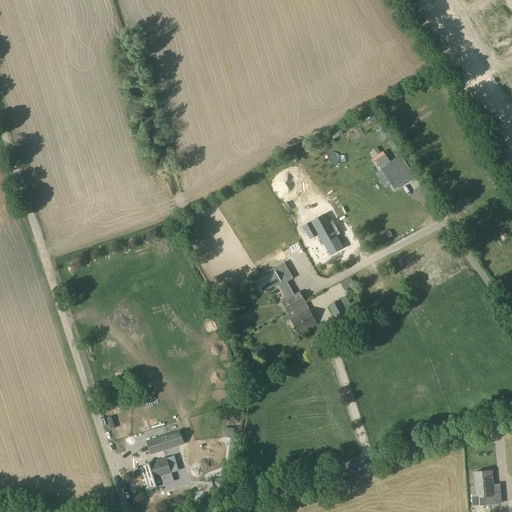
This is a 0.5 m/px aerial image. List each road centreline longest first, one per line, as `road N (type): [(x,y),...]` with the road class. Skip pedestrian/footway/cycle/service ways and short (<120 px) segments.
road 1 (unclassified): [(127,511),(0,123)]
road 2 (unknown): [(368,463),(300,264),(320,251),(373,259),(444,219)]
road 3 (unclassified): [(220,511),(511,416)]
